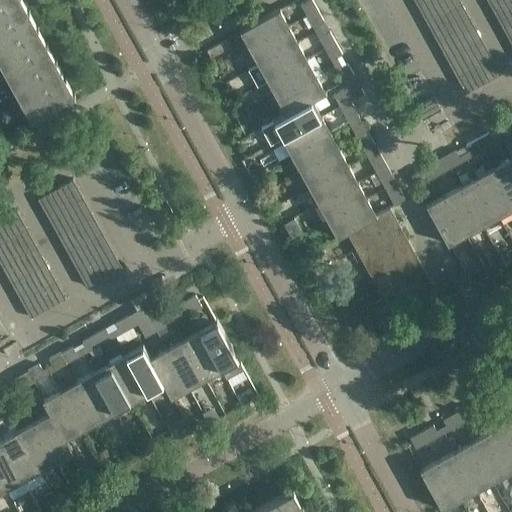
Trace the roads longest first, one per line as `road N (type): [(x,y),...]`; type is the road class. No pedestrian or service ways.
road 1 (residential): [(122,511),(341,388)]
road 2 (residential): [(245,216),(129,0)]
road 3 (residential): [(341,388),(245,216)]
road 4 (residential): [(341,388),(511,294)]
road 5 (residential): [(22,195),(79,163),(141,271)]
road 6 (residential): [(398,0),(459,110),(511,81)]
road 7 (residential): [(409,511),(341,388)]
road 8 (residential): [(22,195),(83,303)]
